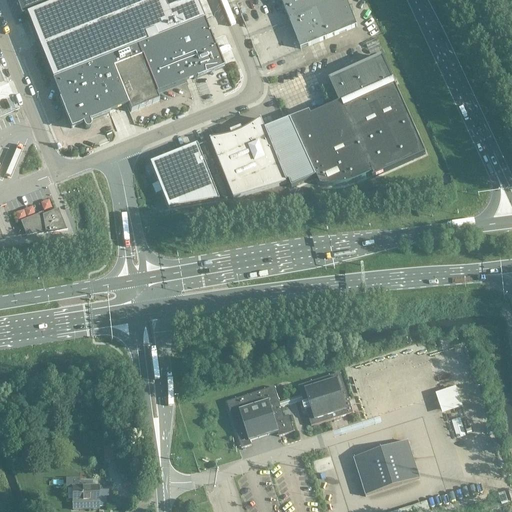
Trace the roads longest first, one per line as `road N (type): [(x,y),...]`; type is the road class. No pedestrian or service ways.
road 1 (primary): [(511,221),(145,277)]
road 2 (primary): [(150,310),(479,268)]
road 3 (unclassified): [(114,152),(249,98),(251,64),(225,0)]
road 4 (motorway): [(418,0),(511,200)]
road 5 (unclassified): [(59,174),(0,27)]
road 6 (unknown): [(255,81),(353,43),(358,27),(348,0)]
road 7 (tertiary): [(160,448),(150,310)]
road 8 (primary): [(0,331),(137,313)]
road 9 (tertiary): [(137,313),(160,448)]
road 10 (primary): [(133,279),(0,303)]
